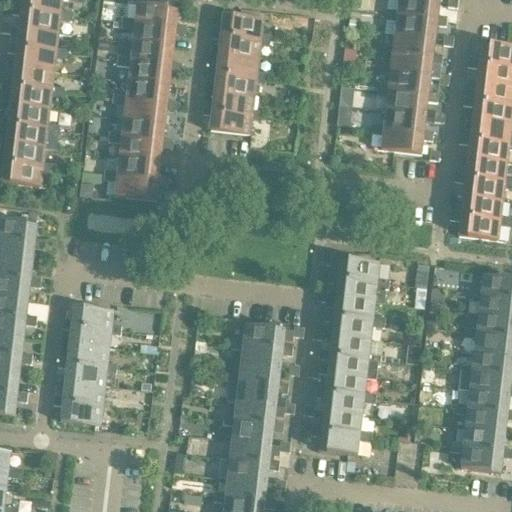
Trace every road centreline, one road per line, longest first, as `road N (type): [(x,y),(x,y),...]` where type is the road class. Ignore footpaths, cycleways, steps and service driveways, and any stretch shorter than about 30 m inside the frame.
road 1 (residential): [(41,444),(60,270),(173,283)]
road 2 (residential): [(173,283),(206,0)]
road 3 (residential): [(471,8),(440,250)]
road 4 (residential): [(506,511),(315,487),(293,487),(293,511)]
road 5 (residential): [(173,283),(311,301),(304,373)]
road 6 (residential): [(106,511),(112,462),(104,453),(41,444)]
